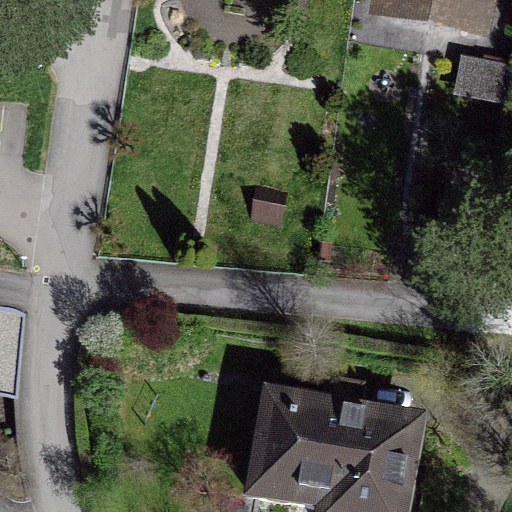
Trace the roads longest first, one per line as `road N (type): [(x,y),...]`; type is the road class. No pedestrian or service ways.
road 1 (residential): [(53,293),(511,330)]
road 2 (residential): [(95,15),(53,293)]
road 3 (residential): [(53,293),(37,401),(54,511)]
